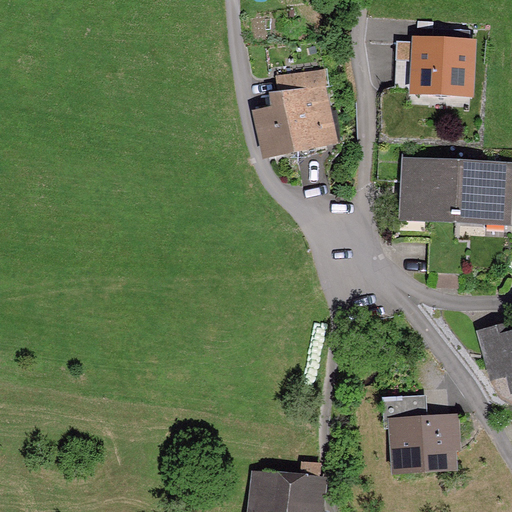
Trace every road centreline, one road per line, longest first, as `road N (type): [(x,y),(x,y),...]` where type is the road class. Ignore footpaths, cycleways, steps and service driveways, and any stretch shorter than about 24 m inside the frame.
road 1 (residential): [(235,0),(256,161),(279,194),(376,267)]
road 2 (residential): [(360,0),(356,191),(376,267)]
road 3 (residential): [(376,267),(471,385),(511,457)]
road 4 (residential): [(376,267),(432,301),(511,301)]
